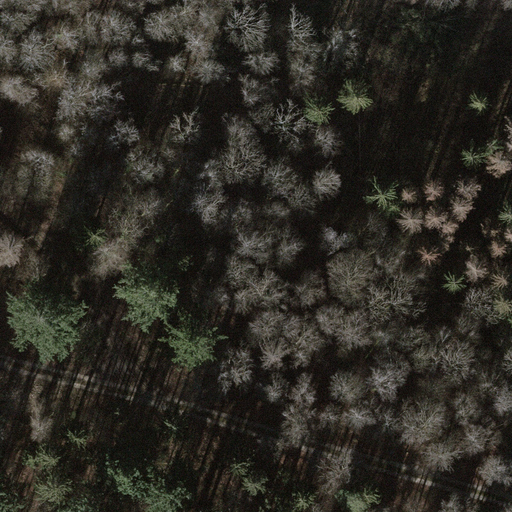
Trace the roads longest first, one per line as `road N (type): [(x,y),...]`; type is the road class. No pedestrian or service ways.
road 1 (track): [(511,502),(0,353)]
road 2 (track): [(184,403),(25,222),(0,204)]
